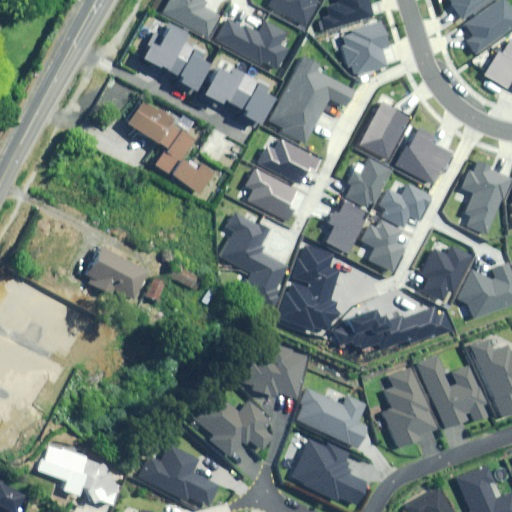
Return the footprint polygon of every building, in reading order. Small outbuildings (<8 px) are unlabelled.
[(163,0),(158,12),(204,37),(216,16),(198,6),(201,1),(200,0),(163,0)] [(315,2),(311,0),(266,0),(264,5),(303,25),(315,2)] [(334,0),(335,2),(323,6),(326,15),(318,18),(322,30),(370,14),(365,0),(334,0)] [(446,0),(448,3),(447,4),(458,19),(484,0),(446,0)] [(511,23),(511,15),(500,0),(494,0),(461,24),(469,36),(462,41),(471,53),(511,23)] [(223,18),(212,39),(258,64),(259,61),(274,69),(285,49),(276,44),(283,33),(261,21),(255,32),(240,24),(239,27),(223,18)] [(347,33),(338,37),(340,45),(337,46),(343,65),(346,64),(350,76),(382,66),(376,49),(383,47),(374,21),(346,30),(347,33)] [(162,73),(176,44),(170,41),(176,31),(158,22),(151,35),(146,32),(141,43),(139,42),(131,57),(162,73)] [(502,82),(511,87),(511,41),(506,38),(497,53),(494,51),(480,74),(500,86),(502,82)] [(191,52),(176,44),(162,73),(169,76),(165,84),(185,94),(201,62),(189,56),(191,52)] [(315,63),(298,55),(278,96),(316,115),(325,98),(341,106),(348,90),(311,71),(315,63)] [(212,99),(225,105),(238,78),(219,68),(217,71),(206,65),(190,97),(209,107),(212,99)] [(254,86),(238,78),(225,105),(233,110),(229,118),(248,127),(264,96),(252,90),(254,86)] [(302,143),(316,115),(278,96),(277,95),(265,120),(280,127),(278,131),(302,143)] [(192,194),(202,179),(210,166),(193,154),(188,163),(184,161),(181,165),(174,161),(188,139),(164,123),(165,121),(135,101),(120,124),(159,150),(149,166),(192,194)] [(404,117),(376,102),(354,144),(382,158),(404,117)] [(428,136),(412,127),(402,148),(399,146),(389,164),(427,184),(434,170),(437,172),(447,153),(425,142),(428,136)] [(262,146),(253,162),(293,184),(302,167),(308,171),(314,160),(275,139),(269,150),(262,146)] [(386,170),(363,158),(357,170),(355,174),(349,171),(343,182),(347,184),(340,197),(361,207),(364,201),(368,203),(386,170)] [(461,226),(480,234),(495,198),(498,199),(506,178),(484,169),(485,166),(473,161),(468,173),(464,171),(457,188),(453,197),(464,202),(459,213),(466,215),(461,226)] [(291,191),(250,169),(241,185),(249,190),(243,200),(282,221),(287,211),(282,208),(291,191)] [(381,208),(376,216),(398,228),(404,216),(413,221),(426,196),(403,184),(396,196),(383,189),(374,205),(381,208)] [(358,212),(338,202),(332,214),(327,212),(322,222),(328,226),(320,241),(342,253),(359,221),(355,219),(358,212)] [(216,257),(244,273),(256,251),(259,247),(256,246),(265,229),(255,224),(254,226),(230,213),(223,227),(230,231),(216,257)] [(396,231),(375,220),(371,227),(364,224),(356,241),(369,248),(363,260),(386,272),(398,248),(389,243),(396,231)] [(302,288),(326,296),(335,270),(325,267),(329,255),(301,245),(297,259),(295,258),(288,276),(304,282),(302,288)] [(83,279),(80,284),(103,296),(106,291),(125,301),(141,271),(91,246),(76,275),(83,279)] [(441,291),(445,293),(465,256),(446,246),(441,255),(429,249),(415,274),(424,279),(417,291),(435,301),(441,291)] [(282,265),(256,251),(244,273),(240,280),(239,280),(233,291),(265,308),(271,297),(268,295),(270,290),(269,289),(282,265)] [(461,303),(467,319),(511,302),(511,287),(503,263),(487,269),(491,278),(487,280),(468,270),(452,298),(461,303)] [(193,276),(169,265),(163,278),(187,289),(193,276)] [(159,282),(146,277),(137,297),(150,302),(159,282)] [(54,295),(33,282),(25,295),(46,308),(54,295)] [(302,288),(288,283),(284,293),(282,292),(273,318),(305,330),(306,327),(320,332),(324,322),(333,314),(329,308),(331,302),(325,299),(326,296),(302,288)] [(396,315),(378,322),(387,345),(402,339),(403,343),(421,336),(422,339),(444,331),(437,313),(432,315),(429,307),(397,319),(396,315)] [(372,350),(387,345),(378,322),(375,316),(369,318),(366,310),(339,320),(341,326),(329,331),(334,345),(337,344),(339,349),(353,344),(355,349),(370,344),(372,350)] [(0,371),(7,375),(14,363),(18,354),(16,353),(19,348),(2,339),(0,341),(0,371)] [(488,347),(486,341),(468,348),(492,419),(511,412),(511,393),(510,389),(511,388),(511,349),(507,352),(504,342),(488,347)] [(271,343),(270,345),(267,353),(263,351),(261,357),(258,356),(255,364),(248,362),(242,379),(250,381),(247,390),(271,398),(273,394),(291,400),(306,356),(291,351),(292,350),(271,343)] [(25,369),(14,363),(7,375),(3,384),(7,386),(5,391),(22,400),(26,393),(28,394),(32,406),(46,401),(43,393),(56,369),(48,364),(49,362),(33,354),(25,369)] [(477,404),(480,403),(467,367),(450,373),(454,385),(446,388),(435,357),(415,364),(438,429),(467,419),(468,422),(482,417),(477,404)] [(431,430),(410,369),(387,377),(392,388),(381,392),(387,410),(379,413),(391,448),(415,440),(414,436),(431,430)] [(341,405),(306,390),(292,421),(321,437),(322,435),(353,449),(363,426),(355,423),(362,405),(344,397),(341,405)] [(206,421),(214,429),(204,440),(222,458),(237,443),(240,446),(244,441),(255,451),(268,437),(259,429),(265,422),(259,416),(261,414),(244,398),(229,414),(221,406),(206,421)] [(0,446),(2,448),(5,442),(15,447),(20,438),(25,440),(38,415),(20,405),(18,410),(7,404),(0,416),(0,446)] [(198,511),(212,484),(193,474),(200,460),(194,456),(188,453),(156,437),(135,477),(198,511)] [(346,455),(306,438),(288,479),(351,506),(359,488),(365,491),(373,471),(344,459),(346,455)] [(81,489),(87,504),(99,498),(109,507),(119,485),(110,481),(107,470),(82,460),(82,458),(46,443),(35,471),(61,482),(58,491),(73,497),(77,487),(81,489)] [(490,483),(485,468),(454,479),(465,511),(511,511),(511,508),(507,495),(492,500),(486,485),(490,483)] [(3,482),(0,480),(0,511),(9,511),(18,496),(1,486),(3,482)] [(447,511),(436,490),(402,508),(404,511),(447,511)]
